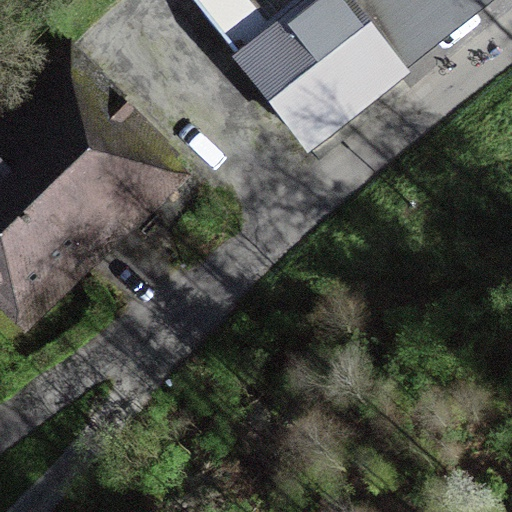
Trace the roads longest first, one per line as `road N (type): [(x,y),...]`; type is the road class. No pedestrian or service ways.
road 1 (unclassified): [(419,92),(56,511)]
road 2 (unclassified): [(419,92),(0,411)]
